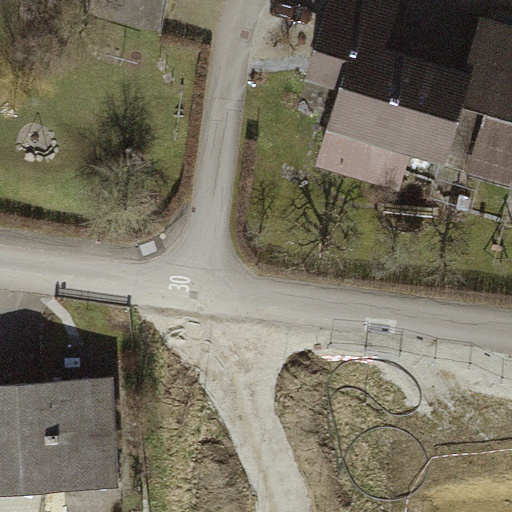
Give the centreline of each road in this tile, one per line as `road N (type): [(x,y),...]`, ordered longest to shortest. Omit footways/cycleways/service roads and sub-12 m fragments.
road 1 (residential): [(511,334),(204,295)]
road 2 (residential): [(204,295),(236,49),(250,0)]
road 3 (residential): [(204,295),(0,264)]
